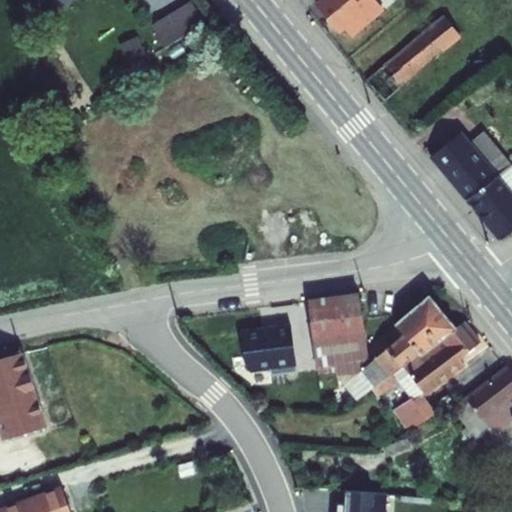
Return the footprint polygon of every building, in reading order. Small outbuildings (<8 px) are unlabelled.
[(190,0),(152,21),(166,46),(206,25),(192,0),(190,0)] [(311,0),(336,28),(342,23),(348,30),(377,5),(372,0),(311,0)] [(364,74),(383,98),(460,36),(441,12),(364,74)] [(436,152),(507,236),(511,232),(511,165),(501,173),(465,129),(436,152)] [(314,301),(324,366),(377,358),(366,292),(314,301)] [(363,400),(407,364),(428,346),(433,351),(457,333),(458,335),(470,326),(443,292),(407,319),(415,329),(353,380),(363,400)] [(244,311),(254,376),(324,366),(314,301),(244,311)] [(412,372),(424,388),(456,372),(473,359),(470,354),(490,339),(475,321),(470,326),(458,335),(457,333),(433,351),(416,364),(418,369),(412,372)] [(0,351),(0,399),(11,430),(55,418),(28,345),(0,351)] [(407,364),(412,372),(418,369),(416,364),(433,351),(428,346),(407,364)] [(485,433),(494,426),(498,423),(493,417),(511,402),(511,370),(465,407),(485,433)] [(404,405),(419,425),(437,411),(422,391),(404,405)] [(511,449),(511,448),(511,402),(493,417),(498,423),(494,426),(511,449)] [(78,511),(69,486),(10,506),(12,511),(8,511),(78,511)] [(388,511),(390,489),(348,487),(347,511),(388,511)]
